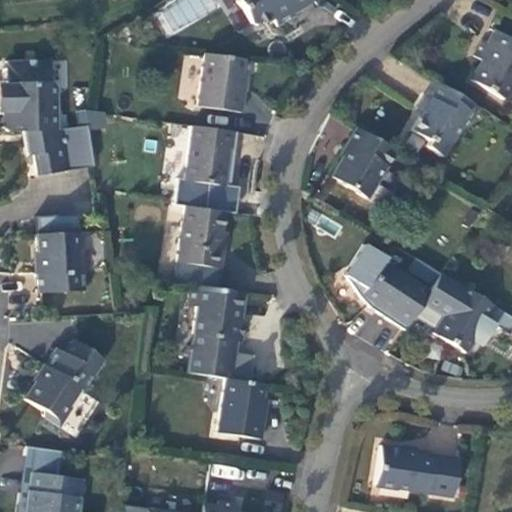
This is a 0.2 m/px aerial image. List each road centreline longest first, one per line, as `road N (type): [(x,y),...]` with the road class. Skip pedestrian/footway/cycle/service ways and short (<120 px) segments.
road 1 (residential): [(426,0),(302,126),(283,205),(293,271)]
road 2 (residential): [(346,367),(492,411),(511,401)]
road 3 (residential): [(316,511),(346,367)]
